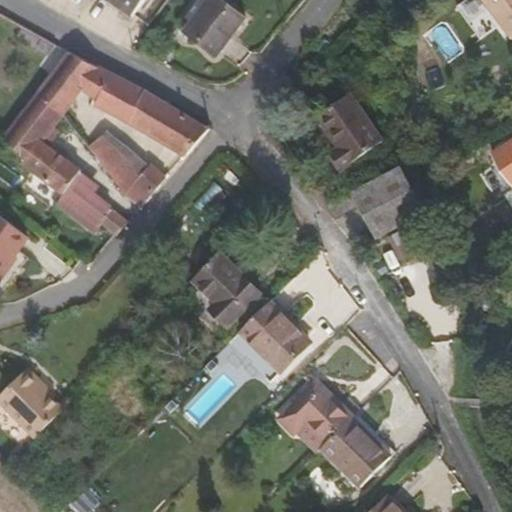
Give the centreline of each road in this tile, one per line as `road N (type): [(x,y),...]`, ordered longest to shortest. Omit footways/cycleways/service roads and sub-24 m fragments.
road 1 (residential): [(501,511),(385,313),(321,221),(236,128)]
road 2 (residential): [(236,128),(90,285),(0,318)]
road 3 (residential): [(228,108),(207,107),(14,0)]
road 4 (residential): [(328,0),(273,69),(228,108)]
